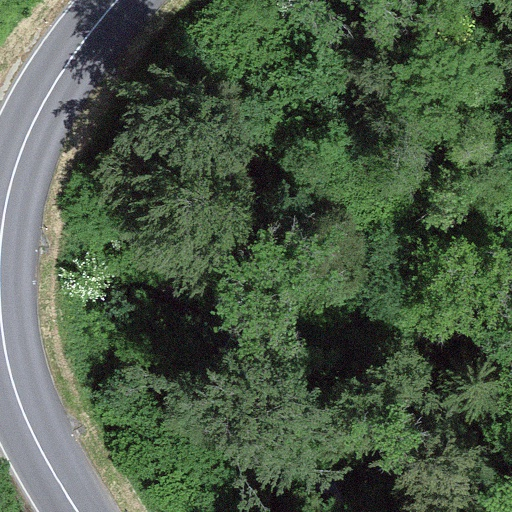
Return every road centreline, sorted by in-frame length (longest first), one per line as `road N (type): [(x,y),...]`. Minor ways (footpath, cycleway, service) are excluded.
road 1 (secondary): [(119,0),(49,94),(25,144),(7,202),(0,269)]
road 2 (secondary): [(0,279),(15,388),(78,511)]
